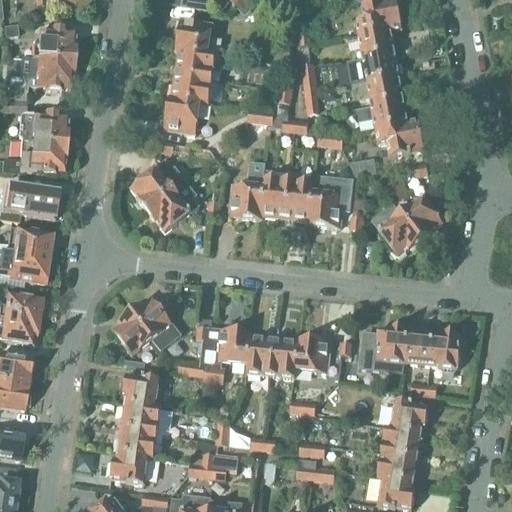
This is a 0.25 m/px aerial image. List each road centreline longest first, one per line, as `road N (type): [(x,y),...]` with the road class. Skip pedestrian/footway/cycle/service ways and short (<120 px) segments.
road 1 (residential): [(476,305),(82,269)]
road 2 (residential): [(82,269),(127,0)]
road 3 (residential): [(50,511),(82,269)]
road 4 (residential): [(488,203),(457,0)]
road 5 (residential): [(477,511),(511,322)]
